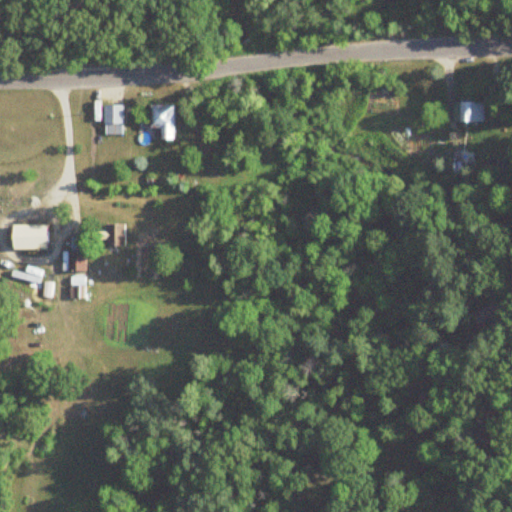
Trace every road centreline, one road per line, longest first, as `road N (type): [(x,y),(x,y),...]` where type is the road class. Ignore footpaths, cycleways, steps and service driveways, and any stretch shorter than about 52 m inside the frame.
road 1 (residential): [(511,49),(308,55),(156,78),(0,81)]
road 2 (residential): [(61,80),(69,217),(60,249),(79,396),(67,438)]
